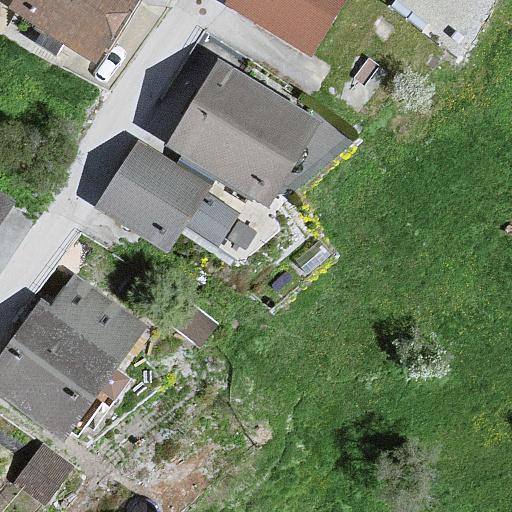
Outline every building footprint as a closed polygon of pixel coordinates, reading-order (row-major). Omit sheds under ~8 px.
[(126,0),(10,0),(0,18),(0,24),(77,77),(126,0)] [(334,0),(217,0),(211,9),(293,66),(334,0)] [(210,65),(201,78),(153,143),(235,214),(300,126),(210,65)] [(227,221),(126,145),(79,214),(179,287),(227,221)] [(63,274),(41,308),(106,357),(133,326),(63,274)] [(106,357),(16,306),(0,329),(0,409),(48,442),(106,357)]
